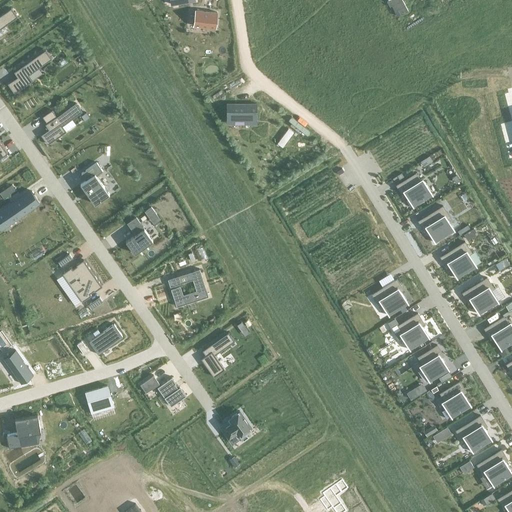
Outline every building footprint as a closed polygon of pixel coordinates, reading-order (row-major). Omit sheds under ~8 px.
[(0,29),(18,17),(11,8),(0,15),(0,29)] [(197,9),(195,25),(217,27),(218,11),(197,9)] [(17,76),(8,83),(14,93),(33,80),(29,74),(52,58),(45,49),(14,72),(17,76)] [(226,90),(220,93),(224,99),(230,96),(226,90)] [(49,129),(41,134),(48,144),(66,131),(62,125),(82,112),(76,103),(56,117),(51,111),(43,117),(47,123),(45,124),(49,129)] [(257,103),(227,103),(227,119),(257,119),(257,103)] [(242,141),(237,144),(243,152),(247,150),(242,141)] [(86,179),(80,183),(95,204),(109,194),(102,183),(96,175),(103,171),(97,162),(81,173),(86,179)] [(416,173),(396,185),(401,192),(404,191),(412,205),(413,206),(413,205),(432,194),(432,193),(431,193),(424,181),(421,183),(416,173)] [(10,204),(0,210),(0,222),(4,228),(39,203),(30,190),(15,200),(16,202),(11,205),(10,204)] [(150,206),(144,210),(149,217),(155,213),(150,206)] [(443,206),(418,221),(423,228),(426,227),(434,240),(434,241),(435,242),(435,241),(454,230),(454,228),(453,229),(447,218),(449,216),(443,206)] [(136,217),(127,223),(131,229),(140,223),(136,217)] [(144,228),(126,241),(135,253),(153,240),(144,228)] [(465,241),(440,256),(445,264),(448,262),(456,276),(457,278),(457,277),(476,266),(476,264),(475,264),(469,254),(471,252),(465,241)] [(69,253),(58,261),(61,266),(72,258),(69,253)] [(506,258),(496,264),(500,270),(510,264),(506,258)] [(71,267),(62,273),(72,287),(93,273),(83,259),(76,265),(77,266),(73,269),(71,267)] [(199,269),(168,279),(170,286),(193,279),(197,290),(183,294),(180,286),(171,289),(177,306),(208,296),(199,269)] [(93,273),(72,287),(82,301),(91,295),(90,293),(94,290),(95,291),(102,286),(93,273)] [(487,277),(462,292),(467,300),(470,298),(478,312),(479,313),(498,301),(498,302),(498,301),(498,300),(497,300),(491,289),(493,288),(487,277)] [(397,279),(372,294),(379,304),(381,303),(388,313),(388,314),(388,315),(389,314),(397,309),(402,306),(407,303),(408,303),(407,301),(407,302),(399,288),(401,286),(397,279)] [(100,297),(88,305),(91,309),(103,301),(100,297)] [(417,313),(398,325),(404,334),(402,336),(409,348),(409,349),(410,349),(410,348),(428,337),(429,337),(428,335),(428,336),(420,322),(422,320),(417,313)] [(504,316),(484,328),(489,336),(492,334),(500,348),(501,349),(511,341),(511,324),(509,326),(504,316)] [(114,324),(89,341),(98,354),(123,337),(114,324)] [(206,355),(201,358),(214,377),(225,369),(215,355),(235,341),(228,332),(202,350),(206,355)] [(81,340),(77,343),(83,353),(88,350),(81,340)] [(437,345),(418,357),(424,366),(421,368),(429,380),(428,380),(429,381),(430,381),(429,380),(448,369),(449,369),(448,368),(439,354),(442,352),(437,345)] [(18,353),(6,361),(21,384),(22,383),(21,382),(32,374),(33,375),(18,353)] [(448,372),(438,378),(441,383),(451,377),(448,372)] [(153,374),(140,383),(146,392),(159,382),(153,374)] [(172,377),(157,387),(171,406),(186,395),(180,386),(177,388),(174,384),(176,383),(172,377)] [(459,381),(440,393),(446,402),(443,404),(451,416),(450,416),(451,417),(452,417),(452,416),(470,405),(471,405),(470,404),(461,390),(464,389),(459,381)] [(107,385),(85,392),(91,412),(114,405),(107,385)] [(417,386),(407,393),(411,400),(421,393),(417,386)] [(231,420),(221,427),(229,438),(236,433),(240,438),(246,434),(245,432),(252,427),(240,410),(229,418),(231,420)] [(7,434),(9,448),(10,448),(10,446),(36,441),(34,432),(41,431),(38,415),(15,419),(17,433),(7,434)] [(480,415),(456,430),(462,440),(465,439),(472,450),(471,450),(472,451),(473,451),(473,450),(491,439),(492,439),(491,438),(482,424),(485,423),(480,415)] [(424,431),(427,437),(437,430),(434,425),(424,431)] [(438,432),(442,439),(451,433),(447,427),(438,432)] [(501,449),(477,464),(483,475),(486,473),(493,484),(492,484),(493,485),(494,485),(511,473),(511,471),(511,472),(503,458),(506,457),(501,449)] [(283,451),(262,466),(266,471),(265,471),(274,484),(282,479),(281,478),(285,475),(284,474),(288,472),(287,470),(293,466),(283,451)] [(470,460),(460,466),(463,473),(474,466),(470,460)] [(305,465),(297,474),(305,481),(321,470),(314,464),(309,469),(305,465)] [(324,496),(319,499),(327,511),(332,507),(335,511),(344,511),(347,511),(337,496),(342,492),(336,483),(322,493),(324,496)] [(511,511),(511,489),(498,498),(504,509),(507,507),(510,511),(511,511)] [(492,493),(483,499),(487,504),(495,499),(492,493)] [(141,511),(135,503),(124,510),(125,511),(141,511)]
